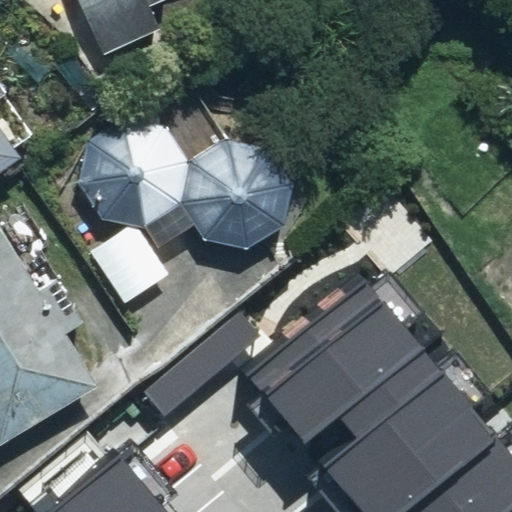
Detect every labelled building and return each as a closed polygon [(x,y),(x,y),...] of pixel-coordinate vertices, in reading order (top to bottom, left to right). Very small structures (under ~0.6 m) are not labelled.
[(83,0),(107,51),(171,21),(163,3),(170,0),(83,0)] [(0,178),(37,150),(25,134),(39,124),(16,94),(23,89),(0,57),(0,50),(6,46),(0,38),(0,178)] [(4,208),(0,210),(0,430),(6,440),(112,378),(81,326),(96,317),(54,246),(60,243),(42,213),(16,229),(4,208)] [(511,511),(511,456),(365,280),(248,377),(303,444),(340,417),(358,439),(325,467),(362,511),(511,511)] [(164,511),(119,456),(48,511),(164,511)]
